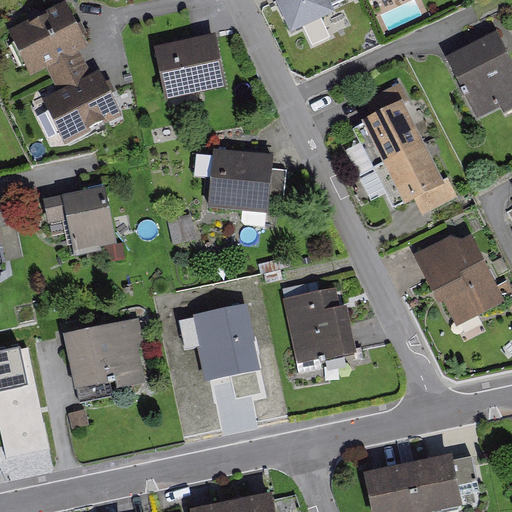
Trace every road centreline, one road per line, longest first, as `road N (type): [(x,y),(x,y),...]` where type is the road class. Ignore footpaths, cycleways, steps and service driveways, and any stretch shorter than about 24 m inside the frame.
road 1 (residential): [(447,419),(236,0)]
road 2 (residential): [(0,511),(307,446)]
road 3 (residential): [(307,446),(447,419)]
